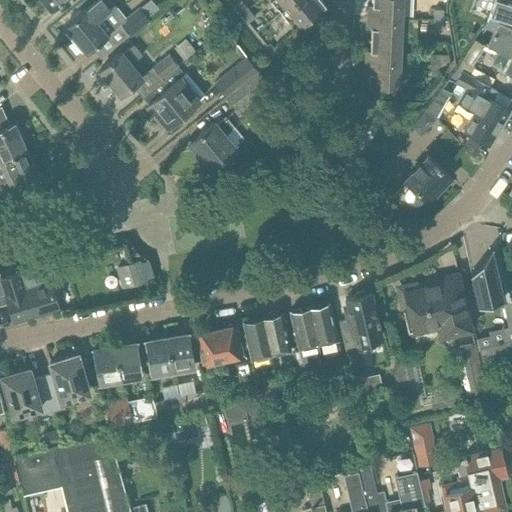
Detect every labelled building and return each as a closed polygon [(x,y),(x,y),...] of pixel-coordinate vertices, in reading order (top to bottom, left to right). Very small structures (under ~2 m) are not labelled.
[(42,0),(50,8),(60,0),(42,0)] [(102,0),(96,0),(86,9),(86,8),(64,26),(85,52),(116,27),(104,13),(109,8),(102,0)] [(120,22),(120,23),(129,34),(130,35),(149,19),(147,17),(158,8),(151,0),(147,0),(126,18),(120,22)] [(269,0),(280,12),(293,0),(269,0)] [(272,48),(278,55),(310,29),(304,22),(325,5),(321,0),(293,0),(280,12),(289,23),(294,18),(300,25),(272,48)] [(367,4),(366,16),(401,17),(401,0),(371,0),(372,4),(367,4)] [(471,0),(468,11),(487,19),(494,0),(471,0)] [(494,0),(488,14),(511,23),(511,0),(511,4),(500,0),(494,0)] [(233,6),(240,14),(247,9),(239,1),(233,6)] [(252,16),(247,9),(240,14),(246,21),(252,16)] [(432,19),(441,19),(442,9),(432,9),(432,19)] [(370,39),(400,40),(401,17),(366,16),(366,28),(370,28),(370,39)] [(441,19),(432,19),(431,30),(441,31),(441,19)] [(511,28),(498,21),(486,46),(509,57),(503,70),(511,74),(511,28)] [(364,61),(399,63),(400,40),(370,39),(370,49),(365,49),(364,61)] [(461,70),(469,74),(474,66),(472,65),(485,45),(475,39),(455,66),(461,70)] [(133,44),(122,53),(120,52),(99,69),(120,94),(141,77),(130,64),(142,54),(133,44)] [(169,54),(152,67),(161,78),(178,65),(169,54)] [(224,96),(256,70),(244,55),(211,81),(224,96)] [(430,64),(440,65),(440,55),(430,55),(430,64)] [(399,63),(364,61),(364,73),(368,73),(368,85),(398,86),(399,63)] [(440,65),(430,64),(429,76),(439,76),(440,65)] [(153,98),(147,103),(166,126),(204,95),(185,72),(184,74),(178,66),(148,91),(153,98)] [(265,81),(256,70),(224,96),(233,107),(265,81)] [(497,91),(489,86),(490,86),(469,74),(461,70),(455,81),(466,87),(457,102),(474,112),(464,129),(488,144),(509,109),(492,99),(497,91)] [(225,116),(215,124),(212,122),(189,141),(211,168),(212,167),(225,156),(234,148),(224,135),(234,127),(225,116)] [(0,158),(25,148),(13,122),(0,128),(0,158)] [(0,212),(23,206),(14,188),(38,177),(25,148),(0,158),(0,212)] [(427,154),(404,178),(410,184),(405,190),(404,194),(405,198),(411,204),(415,204),(420,203),(425,197),(428,200),(450,176),(427,154)] [(225,156),(212,167),(221,178),(234,167),(225,156)] [(365,203),(369,214),(379,210),(376,199),(365,203)] [(497,245),(492,243),(470,270),(477,302),(501,297),(502,305),(511,303),(497,245)] [(0,304),(7,302),(13,322),(59,308),(51,283),(60,280),(54,259),(18,270),(0,276),(0,275),(0,276),(1,280),(0,280),(0,304)] [(138,260),(122,265),(128,285),(130,292),(145,288),(142,280),(144,280),(138,260)] [(401,285),(398,290),(401,305),(406,304),(411,326),(440,318),(444,334),(471,328),(463,296),(457,270),(441,274),(443,280),(427,284),(417,287),(416,281),(401,285)] [(345,298),(349,316),(338,318),(344,344),(381,336),(377,319),(378,319),(377,315),(376,315),(370,292),(367,292),(363,290),(356,291),(353,296),(345,298)] [(328,301),(309,306),(321,362),(341,357),(336,338),(328,301)] [(309,306),(289,310),(302,366),(321,362),(309,306)] [(281,312),(262,316),(270,353),(290,348),(281,312)] [(275,373),(270,353),(262,316),(242,321),(255,377),(275,373)] [(242,352),(235,322),(215,327),(221,356),(242,352)] [(202,361),(221,356),(215,327),(195,331),(202,361)] [(188,332),(166,336),(171,365),(193,362),(188,332)] [(149,369),(171,365),(166,336),(144,340),(149,369)] [(481,361),(511,353),(511,339),(478,347),(481,361)] [(136,341),(115,345),(120,375),(141,371),(136,341)] [(469,344),(457,346),(469,396),(480,393),(469,344)] [(97,378),(120,375),(115,345),(92,349),(97,378)] [(53,372),(42,375),(53,410),(64,407),(62,399),(88,391),(77,353),(50,361),(53,372)] [(413,408),(424,406),(413,357),(402,359),(413,408)] [(272,361),(275,373),(283,371),(280,359),(272,361)] [(239,381),(227,383),(230,395),(253,390),(251,379),(251,378),(247,360),(235,363),(239,381)] [(317,375),(315,365),(296,370),(300,391),(311,389),(309,382),(308,377),(317,375)] [(29,367),(28,367),(1,375),(12,413),(39,406),(41,414),(53,410),(42,375),(32,378),(29,367)] [(204,389),(205,391),(207,400),(230,395),(227,383),(204,389)] [(205,391),(180,396),(184,409),(208,403),(207,400),(205,391)] [(456,391),(429,397),(432,411),(459,405),(456,391)] [(144,396),(127,400),(133,421),(159,415),(154,401),(153,401),(152,397),(144,399),(144,396)] [(165,399),(154,401),(159,415),(184,409),(180,396),(165,399)] [(229,424),(248,419),(252,437),(264,434),(256,401),(245,404),(243,396),(223,400),(229,424)] [(123,397),(101,404),(108,427),(130,420),(123,397)] [(428,423),(409,427),(415,451),(428,448),(425,436),(431,435),(428,423)] [(19,483),(6,429),(0,429),(0,447),(9,485),(19,483)] [(23,493),(24,492),(60,484),(66,511),(133,511),(110,432),(13,453),(23,493)] [(466,461),(469,473),(461,475),(458,480),(441,484),(447,511),(478,511),(478,509),(487,506),(487,509),(503,505),(497,477),(506,475),(500,448),(465,456),(462,457),(463,462),(466,461)] [(380,511),(381,511),(376,492),(368,457),(355,460),(357,469),(360,484),(346,487),(351,508),(335,511),(380,511)] [(386,501),(385,501),(387,511),(414,511),(413,506),(424,504),(424,503),(419,480),(416,471),(395,475),(400,497),(386,501)] [(302,511),(325,511),(324,504),(317,475),(305,478),(311,507),(302,509),(302,511)] [(219,511),(233,511),(229,492),(215,496),(219,511)]
